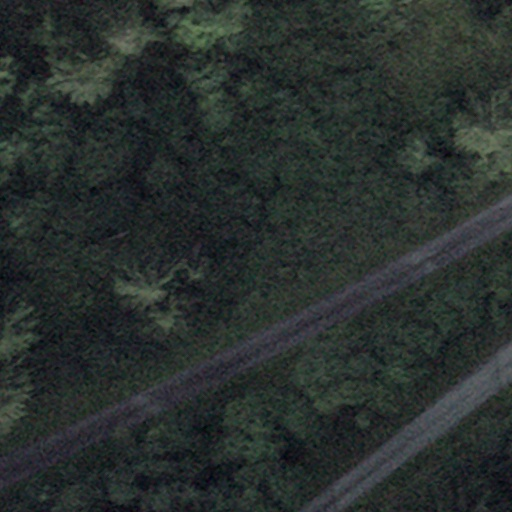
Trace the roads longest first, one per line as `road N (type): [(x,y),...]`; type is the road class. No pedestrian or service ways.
road 1 (track): [(511,210),(107,439),(0,481)]
road 2 (track): [(309,511),(511,351)]
